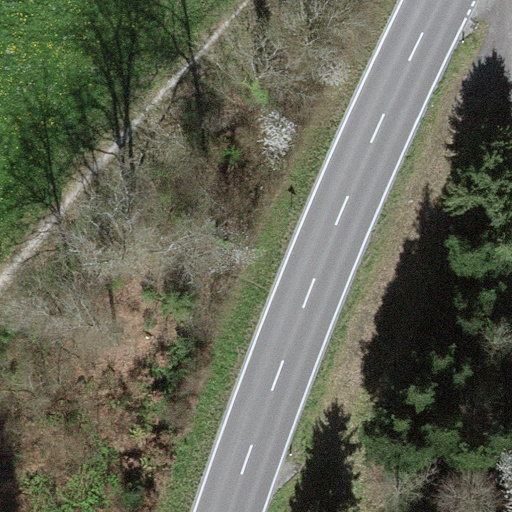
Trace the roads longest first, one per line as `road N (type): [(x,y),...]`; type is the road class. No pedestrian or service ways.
road 1 (primary): [(228,511),(303,302),(439,0)]
road 2 (track): [(325,445),(456,121),(511,19)]
